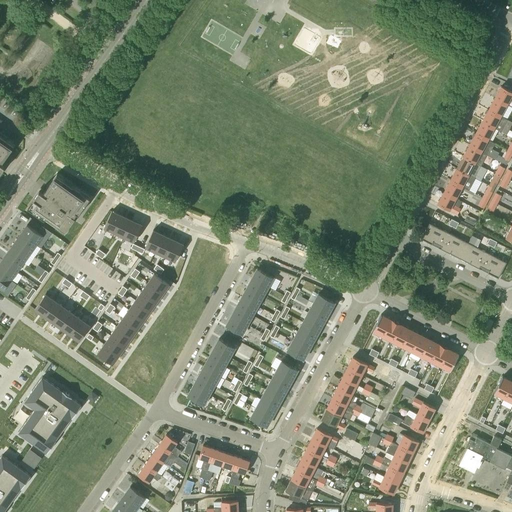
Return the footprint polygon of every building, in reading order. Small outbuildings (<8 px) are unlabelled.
[(510,98),(511,98),(511,91),(501,86),(495,98),(507,104),(510,98)] [(495,98),(489,109),(501,116),(507,104),(495,98)] [(507,119),(501,116),(489,109),(482,121),(494,128),(498,130),(501,131),(507,119)] [(498,130),(494,128),(482,121),(476,133),(492,141),(498,130)] [(0,173),(1,172),(5,166),(2,163),(16,144),(0,132),(0,173)] [(470,145),(481,151),(487,154),(488,155),(494,143),(492,141),(476,133),(470,145)] [(487,154),(481,151),(470,145),(463,156),(481,166),(487,154)] [(509,161),(511,154),(511,152),(507,150),(503,158),(509,161)] [(457,168),(475,178),(475,177),(481,166),(463,156),(457,168)] [(495,173),(501,176),(505,168),(499,165),(495,173)] [(450,180),(462,186),(468,189),(469,190),(475,178),(457,168),(450,180)] [(44,193),(40,190),(34,198),(27,208),(65,234),(75,221),(70,217),(74,211),(79,215),(88,202),(79,195),(82,191),(75,186),(57,173),(45,190),(45,191),(44,193)] [(501,176),(495,173),(490,181),(496,184),(501,176)] [(509,180),(504,177),(499,185),(505,188),(509,180)] [(462,201),(468,189),(462,186),(450,180),(444,192),(456,198),(462,201)] [(482,197),(488,200),(492,192),(487,189),(482,197)] [(452,204),(456,198),(444,192),(438,203),(457,214),(460,209),(452,204)] [(491,200),(497,203),(501,195),(495,192),(491,200)] [(488,200),(482,197),(478,205),(484,208),(488,200)] [(497,203),(491,200),(487,209),(493,212),(497,203)] [(476,210),(472,217),(468,215),(465,220),(473,224),(475,219),(477,219),(480,212),(476,210)] [(112,211),(104,227),(115,232),(122,216),(112,211)] [(122,216),(115,232),(124,237),(132,220),(122,216)] [(132,220),(124,237),(134,241),(142,225),(132,220)] [(449,233),(430,223),(421,239),(432,244),(433,241),(442,245),(441,248),(439,247),(441,248),(449,233)] [(27,224),(20,233),(37,245),(43,236),(27,224)] [(511,225),(511,226),(509,232),(500,228),(498,234),(511,240),(511,225)] [(154,230),(146,247),(156,251),(164,235),(154,230)] [(20,233),(14,242),(30,253),(37,245),(20,233)] [(441,248),(443,250),(443,249),(442,248),(443,246),(451,250),(450,253),(460,258),(468,242),(449,233),(441,248)] [(164,235),(156,251),(166,256),(173,239),(164,235)] [(173,239),(166,256),(176,261),(183,244),(173,239)] [(8,251),(24,262),(30,253),(14,242),(8,251)] [(460,258),(470,263),(472,261),(480,265),(479,267),(477,266),(477,267),(479,268),(487,252),(468,242),(460,258)] [(2,259),(18,271),(24,262),(8,251),(2,259)] [(487,252),(479,268),(481,269),(482,269),(480,268),(481,265),(489,270),(488,272),(498,278),(507,262),(487,252)] [(0,261),(0,271),(12,280),(18,271),(2,259),(0,261)] [(257,268),(251,277),(269,287),(274,277),(257,268)] [(12,280),(0,271),(0,284),(6,289),(12,280)] [(155,273),(148,282),(163,292),(170,283),(155,273)] [(264,296),(269,287),(251,277),(246,287),(264,296)] [(148,282),(142,291),(157,301),(163,292),(148,282)] [(259,306),(264,296),(246,287),(241,296),(259,306)] [(142,291),(136,299),(151,310),(157,301),(142,291)] [(46,293),(35,308),(44,314),(55,299),(46,293)] [(313,302),(330,312),(335,302),(318,293),(313,302)] [(253,315),(259,306),(241,296),(236,306),(253,315)] [(55,299),(44,314),(53,321),(63,306),(55,299)] [(136,299),(129,308),(144,319),(151,310),(136,299)] [(330,312),(313,302),(307,312),(325,321),(330,312)] [(63,306),(53,321),(62,327),(72,312),(63,306)] [(253,315),(236,306),(231,315),(248,325),(253,315)] [(129,308),(123,317),(138,328),(144,319),(129,308)] [(72,312),(62,327),(70,333),(81,318),(72,312)] [(325,321),(307,312),(302,321),(320,331),(325,321)] [(382,314),(381,314),(372,331),(373,331),(383,336),(391,319),(382,315),(382,314)] [(248,325),(231,315),(226,325),(243,334),(248,325)] [(123,317),(117,326),(132,336),(138,328),(123,317)] [(81,318),(70,333),(80,340),(90,325),(81,318)] [(391,319),(383,336),(392,341),(401,324),(391,319)] [(320,331),(302,321),(297,331),(315,340),(320,331)] [(410,329),(401,324),(392,341),(402,346),(410,329)] [(117,326),(111,335),(125,345),(132,336),(117,326)] [(420,334),(410,329),(402,346),(411,351),(420,334)] [(292,340),(309,350),(315,340),(297,331),(292,340)] [(430,339),(420,334),(411,351),(421,356),(430,339)] [(111,335),(104,343),(119,354),(125,345),(111,335)] [(218,338),(213,347),(231,357),(236,347),(218,338)] [(430,339),(421,356),(431,361),(439,344),(430,339)] [(304,359),(309,350),(292,340),(287,350),(304,359)] [(104,343),(98,352),(113,363),(119,354),(104,343)] [(449,349),(439,344),(431,361),(440,365),(449,349)] [(208,357),(225,366),(231,357),(213,347),(208,357)] [(449,349),(440,365),(450,370),(450,371),(459,354),(458,354),(449,349)] [(372,372),(374,367),(353,356),(348,367),(362,374),(369,377),(372,371),(372,372)] [(203,366),(220,376),(225,366),(208,357),(203,366)] [(276,369),(293,379),(299,370),(281,360),(276,369)] [(198,376),(215,385),(220,376),(203,366),(198,376)] [(343,377),(357,384),(359,379),(362,374),(348,367),(343,377)] [(276,369),(271,379),(288,389),(293,379),(276,369)] [(192,385),(210,395),(215,385),(198,376),(192,385)] [(494,393),(495,393),(504,398),(511,382),(511,380),(503,376),(494,393)] [(36,409),(19,433),(47,453),(56,440),(56,439),(72,417),(72,418),(82,405),(42,377),(25,401),(36,409)] [(338,387),(352,394),(357,384),(343,377),(338,387)] [(271,379),(266,388),(283,398),(288,389),(271,379)] [(373,386),(366,383),(364,388),(370,391),(373,386)] [(210,395),(192,385),(187,395),(205,404),(210,395)] [(404,386),(401,393),(411,398),(415,391),(404,386)] [(349,399),(352,394),(338,387),(332,398),(347,405),(353,408),(360,412),(371,417),(375,408),(363,402),(361,406),(356,404),(356,403),(349,399)] [(266,388),(260,398),(278,408),(283,398),(266,388)] [(381,397),(370,391),(368,396),(366,399),(378,405),(382,397),(381,397)] [(260,398),(255,407),(273,417),(278,408),(260,398)] [(347,405),(332,398),(327,408),(341,415),(347,405)] [(420,407),(417,414),(429,420),(435,408),(415,398),(413,403),(420,407)] [(268,426),(273,417),(255,407),(250,417),(268,426)] [(338,421),(341,415),(327,408),(322,419),(343,429),(345,425),(338,421)] [(429,420),(417,414),(409,410),(405,416),(406,417),(403,422),(423,432),(429,420)] [(402,418),(390,412),(390,413),(388,412),(384,418),(395,424),(398,425),(402,418)] [(375,427),(367,423),(365,427),(373,431),(375,427)] [(336,443),(338,438),(317,428),(312,438),(326,445),(329,439),(336,443)] [(343,434),(355,440),(358,433),(346,428),(343,434)] [(373,431),(369,442),(377,445),(381,434),(373,431)] [(404,434),(404,435),(399,433),(395,442),(413,451),(418,441),(404,434)] [(159,444),(177,456),(184,446),(167,434),(159,444)] [(490,461),(497,448),(502,439),(494,435),(491,443),(472,434),(465,447),(467,448),(459,464),(474,472),(477,466),(479,467),(482,461),(480,460),(482,457),(490,461)] [(307,448),(321,455),(326,445),(312,438),(307,448)] [(382,442),(389,446),(387,451),(394,455),(409,462),(413,451),(395,442),(395,443),(391,441),(385,438),(382,442)] [(195,443),(188,441),(184,452),(191,454),(195,443)] [(170,466),(177,456),(159,444),(152,454),(163,462),(170,466)] [(199,476),(205,477),(208,469),(215,448),(203,444),(199,457),(196,465),(202,467),(199,476)] [(208,469),(205,477),(210,479),(213,471),(219,473),(222,465),(227,452),(215,448),(208,469)] [(316,466),(321,455),(307,448),(302,459),(316,466)] [(506,467),(511,470),(511,453),(511,455),(497,448),(490,461),(505,469),(506,467)] [(26,455),(23,459),(29,464),(33,459),(36,454),(30,450),(26,455)] [(234,469),(238,456),(227,452),(222,465),(228,467),(233,469),(234,469)] [(145,464),(156,472),(156,471),(163,462),(152,454),(145,464)] [(394,455),(392,460),(384,456),(384,457),(377,454),(375,459),(382,462),(389,466),(404,472),(409,462),(394,455)] [(0,511),(4,511),(6,510),(5,510),(21,487),(22,488),(31,475),(3,455),(0,459),(0,511)] [(372,464),(375,459),(367,455),(364,461),(372,465),(372,464)] [(238,479),(240,471),(246,473),(250,460),(238,456),(234,469),(231,477),(229,482),(229,483),(234,485),(238,485),(241,480),(238,479)] [(186,469),(188,464),(178,457),(175,461),(186,469)] [(296,469),(324,483),(326,478),(320,475),(323,469),(316,466),(302,459),(296,469)] [(379,467),(382,462),(375,459),(372,464),(379,467)] [(156,472),(145,464),(138,474),(149,482),(156,487),(160,481),(164,477),(156,471),(156,472)] [(389,466),(384,476),(399,483),(404,472),(389,466)] [(291,479),(305,486),(313,490),(312,489),(315,484),(322,488),(324,483),(296,469),(291,479)] [(511,496),(511,470),(509,475),(503,488),(508,490),(507,494),(511,496)] [(171,475),(168,480),(176,486),(179,480),(171,475)] [(399,483),(384,476),(382,482),(374,479),(372,483),(394,493),(399,483)] [(186,479),(181,492),(190,492),(194,481),(186,479)] [(306,502),(313,490),(305,486),(291,479),(286,490),(291,492),(289,499),(300,502),(306,502)] [(173,490),(176,486),(168,480),(164,484),(173,490)] [(130,485),(123,494),(139,506),(146,497),(130,485)] [(363,493),(350,490),(348,495),(361,499),(363,493)] [(129,511),(135,511),(139,506),(123,494),(117,503),(129,511)] [(206,511),(232,511),(238,511),(238,500),(222,501),(222,506),(214,507),(214,508),(207,508),(206,511)] [(377,507),(376,511),(392,511),(393,503),(369,502),(369,507),(377,507)] [(111,511),(129,511),(117,503),(111,511)]
